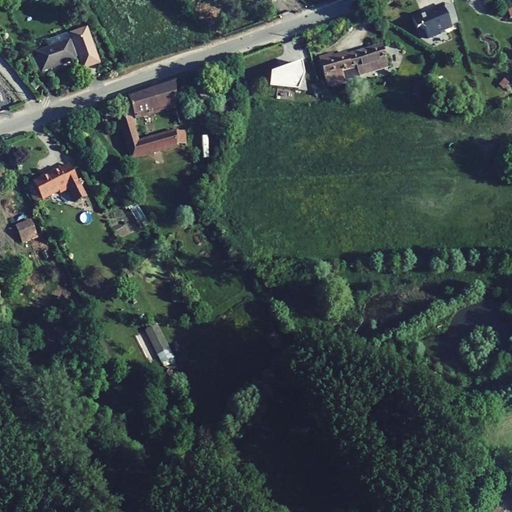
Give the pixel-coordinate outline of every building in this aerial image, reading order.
[(457,20),(453,5),(444,9),(449,22),(457,20)] [(424,31),(428,40),(440,35),(440,34),(452,29),(451,27),(459,24),(457,20),(449,22),(444,9),(443,7),(435,10),(434,13),(428,15),(426,14),(412,19),(416,29),(419,29),(424,31)] [(87,34),(27,54),(33,72),(43,69),(42,71),(75,60),(72,51),(75,50),(82,71),(98,66),(87,34)] [(318,63),(321,77),(324,91),(336,87),(333,73),(385,59),(381,45),(332,59),(330,52),(316,56),(318,63)] [(275,74),(272,75),(270,88),(306,93),(300,65),(283,71),(283,75),(275,74)] [(174,105),(175,78),(127,95),(131,107),(122,110),(123,122),(119,123),(121,130),(131,157),(175,141),(175,130),(173,131),(139,142),(133,124),(137,122),(135,117),(166,108),(174,105)] [(500,84),(504,88),(508,85),(503,80),(500,84)] [(415,84),(411,95),(418,98),(422,86),(415,84)] [(28,176),(37,196),(55,187),(56,189),(65,185),(70,196),(80,192),(66,160),(56,164),(55,163),(28,176)] [(36,235),(30,220),(15,226),(18,235),(21,241),(36,235)] [(9,238),(11,245),(21,241),(18,235),(9,238)] [(21,241),(22,244),(37,238),(36,235),(21,241)] [(145,330),(157,355),(168,349),(156,325),(145,330)] [(266,338),(274,350),(283,344),(274,332),(266,338)] [(159,358),(170,353),(168,349),(157,355),(159,358)]
